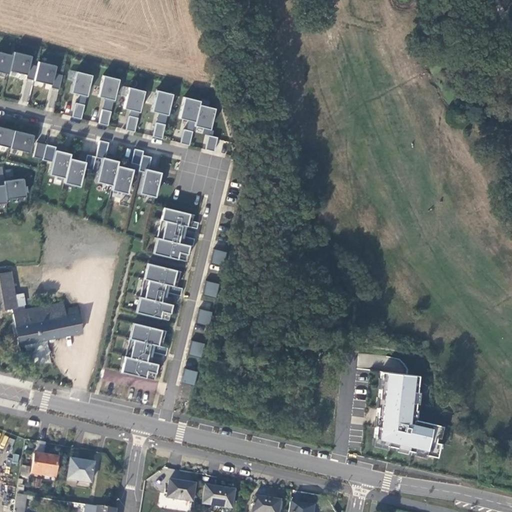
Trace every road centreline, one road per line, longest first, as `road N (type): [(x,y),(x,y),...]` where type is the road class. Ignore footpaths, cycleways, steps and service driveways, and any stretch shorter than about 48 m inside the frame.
road 1 (residential): [(160,423),(221,166),(0,105)]
road 2 (secondary): [(160,423),(361,473)]
road 3 (unknown): [(86,406),(102,262),(54,237)]
road 4 (secondary): [(361,473),(511,507)]
road 5 (secondary): [(0,386),(146,420)]
